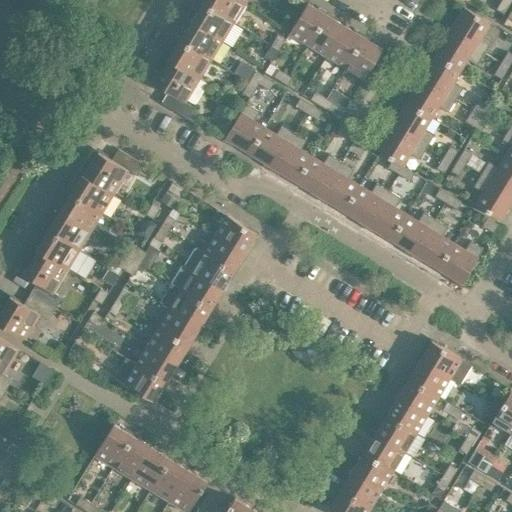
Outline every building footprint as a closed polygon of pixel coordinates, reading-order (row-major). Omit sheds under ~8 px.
[(203,0),(202,2),(234,21),(245,3),(240,0),(203,0)] [(501,0),(496,9),(504,14),(511,3),(505,0),(501,0)] [(234,21),(202,2),(191,21),(223,40),(234,21)] [(308,2),(290,32),(309,44),(327,14),(308,2)] [(490,22),(464,7),(450,31),(485,52),(492,40),(483,34),(490,22)] [(327,55),(345,25),(327,14),(309,44),(327,55)] [(223,40),(191,21),(180,39),(212,58),(223,40)] [(345,25),(327,55),(346,66),(364,36),(345,25)] [(468,59),(477,64),(485,52),(450,31),(435,54),(461,70),(468,59)] [(286,38),(278,33),(272,44),(280,49),(286,38)] [(365,78),(383,48),(364,36),(346,66),(365,78)] [(168,59),(170,60),(171,59),(201,77),(212,58),(180,39),(168,59)] [(280,49),(272,44),(265,55),(273,60),(280,49)] [(511,62),(511,53),(508,51),(501,62),(509,67),(511,62)] [(463,87),(454,81),(461,70),(435,54),(421,78),(456,99),(463,87)] [(194,107),(186,101),(201,77),(171,59),(170,60),(156,83),(169,91),(163,102),(188,118),(194,107)] [(241,60),(234,71),(249,81),(256,68),(241,60)] [(494,74),(502,78),(509,67),(501,62),(494,74)] [(271,63),(266,71),(274,76),(279,68),(271,63)] [(279,68),(274,76),(285,83),(290,75),(279,68)] [(249,81),(257,86),(259,83),(264,75),(256,70),(249,81)] [(270,90),(274,82),(264,75),(259,83),(270,90)] [(296,90),(301,82),(290,75),(285,83),(296,90)] [(439,106),(448,112),(456,99),(421,78),(406,101),(432,117),(439,106)] [(242,92),(250,97),(257,86),(249,81),(242,92)] [(333,112),(343,96),(332,89),(327,98),(322,106),(333,112)] [(316,91),(311,99),(322,106),(327,98),(316,91)] [(300,97),(295,105),(306,112),(311,104),(300,97)] [(479,98),(472,109),(480,114),(487,103),(479,98)] [(434,134),(425,129),(432,117),(406,101),(392,125),(427,146),(434,134)] [(259,111),(247,103),(225,138),(250,153),(265,127),(254,120),(259,111)] [(487,103),(480,114),(488,119),(494,108),(487,103)] [(317,119),(322,111),(311,104),(306,112),(317,119)] [(472,109),(465,121),(473,125),(480,114),(472,109)] [(473,125),(481,130),(488,119),(480,114),(473,125)] [(282,125),(276,134),(265,127),(250,153),(273,167),(294,132),(282,125)] [(377,149),(393,159),(403,165),(410,153),(419,159),(427,146),(392,125),(377,149)] [(348,126),(343,134),(354,141),(359,133),(348,126)] [(503,139),(511,144),(505,156),(511,159),(511,127),(510,126),(503,139)] [(301,149),(307,140),(294,132),(273,167),(297,181),(312,156),(301,149)] [(365,148),(370,140),(359,133),(354,141),(365,148)] [(458,150),(450,145),(444,157),(451,161),(458,150)] [(473,153),(465,148),(458,159),(466,164),(473,153)] [(119,149),(112,160),(99,151),(85,174),(84,175),(114,194),(129,169),(137,175),(144,164),(119,149)] [(329,153),(324,163),(312,156),(297,181),(320,196),(342,161),(329,153)] [(498,167),(489,161),(481,174),(511,192),(511,159),(505,156),(498,167)] [(437,168),(445,173),(451,161),(444,157),(437,168)] [(393,159),(388,167),(399,174),(404,166),(403,165),(393,159)] [(451,171),(459,175),(466,164),(458,159),(451,171)] [(348,178),(354,169),(342,161),(320,196),(344,211),(360,185),(348,178)] [(410,180),(415,173),(404,166),(399,174),(410,180)] [(85,174),(83,173),(71,193),(103,212),(114,194),(84,175),(85,174)] [(474,186),(483,191),(476,203),(502,219),(511,202),(511,192),(481,174),(474,186)] [(184,188),(173,181),(168,189),(179,196),(184,188)] [(377,183),(371,192),(360,185),(344,211),(368,225),(389,190),(377,183)] [(440,188),(435,196),(446,202),(451,195),(440,188)] [(396,207),(401,198),(389,190),(368,225),(391,240),(407,214),(396,207)] [(168,192),(162,200),(174,207),(179,199),(168,192)] [(103,212),(71,193),(59,211),(91,231),(103,212)] [(457,209),(462,201),(451,195),(446,202),(457,209)] [(153,202),(146,213),(154,218),(161,207),(153,202)] [(91,231),(59,211),(48,230),(80,249),(91,231)] [(424,211),(418,221),(407,214),(391,240),(415,254),(436,219),(424,211)] [(176,219),(168,214),(161,225),(169,230),(176,219)] [(257,233),(228,214),(216,233),(246,252),(257,233)] [(482,225),(494,232),(498,224),(487,217),(482,225)] [(443,236),(448,226),(436,219),(415,254),(438,268),(454,243),(443,236)] [(143,222),(137,233),(148,239),(157,223),(151,220),(143,222)] [(154,237),(162,242),(169,230),(161,225),(154,237)] [(36,249),(38,250),(39,249),(69,267),(80,249),(48,230),(36,249)] [(246,252),(216,233),(205,252),(234,270),(246,252)] [(471,240),(465,250),(454,243),(438,268),(462,283),(484,248),(471,240)] [(132,243),(125,254),(133,259),(140,248),(132,243)] [(234,270),(205,252),(196,247),(185,265),(223,289),(234,270)] [(140,248),(133,259),(141,263),(147,252),(140,248)] [(62,297),(54,292),(69,267),(39,249),(38,250),(24,273),(38,282),(31,293),(56,308),(62,297)] [(125,254),(118,265),(126,270),(133,259),(125,254)] [(126,270),(134,275),(141,263),(133,259),(126,270)] [(223,289),(185,265),(183,264),(172,283),(212,307),(223,289)] [(109,267),(103,278),(114,285),(120,274),(109,267)] [(212,307),(172,283),(160,301),(171,308),(200,326),(212,307)] [(109,292),(101,287),(94,298),(102,303),(109,292)] [(116,299),(124,304),(131,293),(123,288),(116,299)] [(0,313),(0,323),(25,339),(41,314),(49,319),(56,308),(31,293),(24,304),(11,295),(0,313)] [(109,310),(117,315),(124,304),(116,299),(109,310)] [(200,326),(171,308),(159,326),(189,345),(200,326)] [(88,319),(100,326),(104,318),(93,311),(88,319)] [(331,320),(321,314),(313,328),(323,334),(331,320)] [(189,345),(159,326),(148,345),(178,363),(189,345)] [(0,386),(6,390),(13,379),(4,373),(19,349),(0,336),(0,386)] [(317,344),(306,338),(296,343),(295,355),(306,362),(316,356),(317,344)] [(472,364),(432,339),(421,359),(450,377),(460,383),(472,364)] [(82,356),(86,348),(75,341),(70,349),(82,356)] [(178,363),(148,345),(137,363),(166,381),(178,363)] [(115,376),(155,400),(166,381),(137,363),(126,357),(115,376)] [(450,377),(421,359),(409,377),(439,395),(450,377)] [(439,395),(409,377),(398,396),(428,414),(439,395)] [(500,408),(494,419),(493,420),(511,432),(511,431),(511,391),(511,390),(507,397),(500,408)] [(507,397),(499,392),(492,403),(500,408),(507,397)] [(387,414),(416,432),(428,414),(398,396),(387,414)] [(486,414),(494,419),(500,408),(492,403),(486,414)] [(416,432),(387,414),(375,433),(405,451),(416,432)] [(114,423),(95,455),(114,466),(133,434),(114,423)] [(481,431),(473,426),(466,438),(474,442),(481,431)] [(364,451),(394,470),(405,451),(375,433),(364,451)] [(133,434),(114,466),(132,478),(152,446),(133,434)] [(459,448),(467,453),(474,442),(466,438),(459,448)] [(6,449),(18,456),(22,448),(11,441),(6,449)] [(152,446),(132,478),(151,489),(170,457),(152,446)] [(487,472),(492,464),(480,457),(482,453),(475,449),(468,461),(487,472)] [(249,458),(236,450),(229,461),(242,469),(249,458)] [(394,470),(364,451),(353,470),(382,488),(394,470)] [(170,457),(151,489),(169,500),(189,468),(170,457)] [(0,462),(0,473),(5,476),(10,469),(0,462)] [(458,468),(450,463),(443,475),(451,479),(458,468)] [(505,483),(510,475),(492,464),(487,472),(505,483)] [(188,511),(208,480),(189,468),(169,500),(188,511)] [(16,483),(21,475),(10,469),(5,476),(16,483)] [(474,469),(469,477),(480,483),(484,476),(474,469)] [(341,488),(371,507),(382,488),(353,470),(341,488)] [(437,485),(444,490),(451,479),(443,475),(437,485)] [(491,490),(496,483),(484,476),(480,483),(491,490)] [(37,485),(32,493),(43,499),(48,491),(37,485)] [(330,507),(337,511),(377,511),(378,511),(371,507),(341,488),(330,507)] [(54,506),(59,498),(48,491),(43,499),(54,506)] [(81,496),(76,504),(87,510),(92,503),(81,496)] [(235,497),(225,511),(251,511),(254,508),(235,497)] [(89,511),(101,511),(103,509),(92,503),(87,510),(89,511)] [(439,508),(435,505),(431,503),(425,511),(436,511),(438,509),(439,508)]
